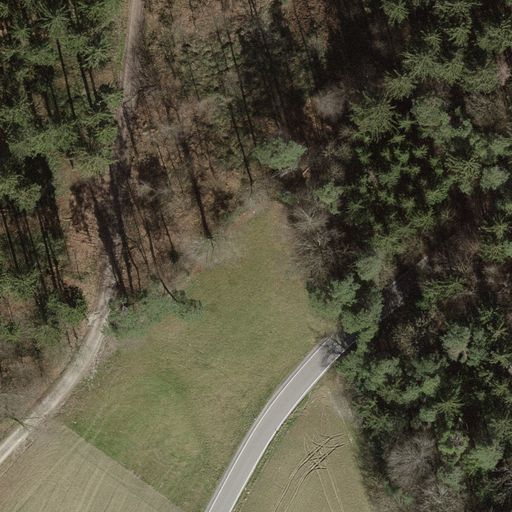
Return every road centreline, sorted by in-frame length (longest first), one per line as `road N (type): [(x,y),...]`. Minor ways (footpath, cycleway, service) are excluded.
road 1 (track): [(0,463),(105,332),(147,0)]
road 2 (tertiary): [(223,511),(250,453),(318,360),(511,206)]
